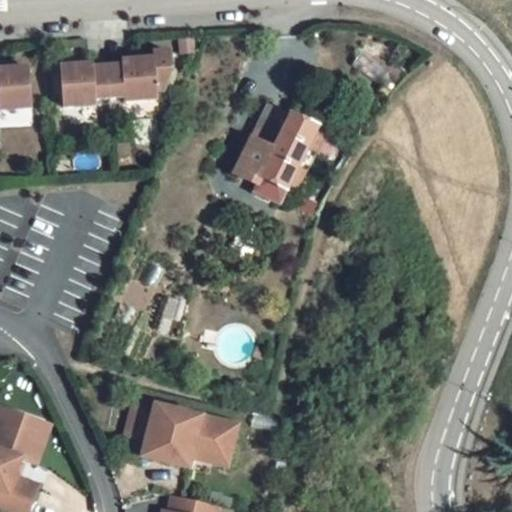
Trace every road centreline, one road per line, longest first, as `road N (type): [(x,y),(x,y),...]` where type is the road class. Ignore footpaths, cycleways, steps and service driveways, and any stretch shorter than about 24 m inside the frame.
road 1 (residential): [(437,511),(432,491),(443,432),(511,235)]
road 2 (residential): [(109,511),(52,375),(0,323)]
road 3 (residential): [(192,0),(0,18)]
road 4 (residential): [(511,107),(460,29),(387,0)]
